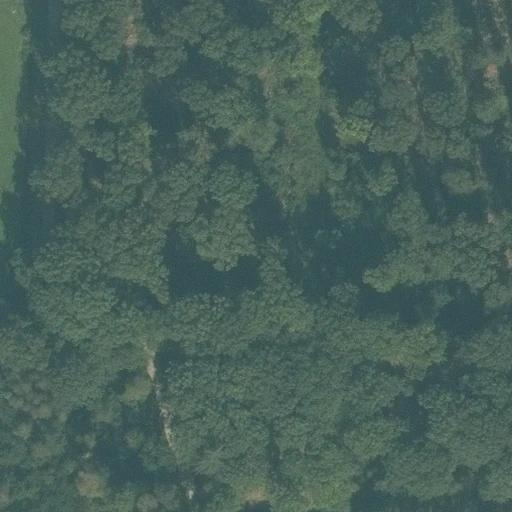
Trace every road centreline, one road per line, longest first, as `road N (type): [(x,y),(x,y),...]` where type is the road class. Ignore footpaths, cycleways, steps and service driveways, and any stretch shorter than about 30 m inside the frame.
road 1 (unclassified): [(143,353),(124,326),(101,308),(76,304),(57,277),(48,237),(51,0)]
road 2 (track): [(186,511),(143,353)]
